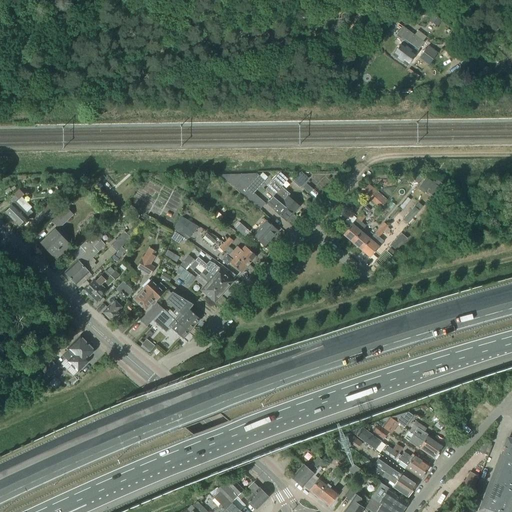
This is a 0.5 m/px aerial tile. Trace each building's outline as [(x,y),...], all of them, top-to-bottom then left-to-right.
[(437,26),(441,21),(433,15),(430,21),(437,26)] [(403,42),(393,55),(407,66),(415,55),(419,58),(419,59),(428,66),(429,65),(437,54),(428,47),(423,53),(419,50),(424,43),(414,35),(403,27),(396,36),(403,41),(403,42)] [(410,170),(407,173),(412,178),(416,174),(410,170)] [(300,188),(308,178),(301,172),(293,182),(300,188)] [(293,214),(299,207),(286,195),(287,193),(281,187),(287,179),(281,173),(266,190),(273,197),(293,214)] [(260,210),(265,204),(254,194),(264,181),(257,175),(220,175),(242,194),(260,210)] [(417,175),(413,179),(418,183),(422,179),(417,175)] [(433,183),(426,178),(419,186),(426,192),(433,183)] [(86,189),(91,184),(86,179),(81,183),(86,189)] [(434,183),(427,192),(434,197),(440,188),(443,185),(437,179),(434,183)] [(387,201),(367,183),(359,192),(380,209),(387,201)] [(14,204),(16,202),(18,200),(23,194),(19,190),(13,195),(14,196),(11,200),(14,204)] [(286,221),(293,214),(273,197),(267,204),(267,205),(286,221)] [(27,212),(16,202),(14,204),(5,213),(19,226),(32,212),(30,210),(27,212)] [(50,221),(60,211),(51,202),(41,211),(50,221)] [(366,206),(362,211),(367,215),(368,213),(371,210),(366,206)] [(419,211),(414,207),(402,220),(407,225),(419,211)] [(59,229),(73,216),(66,208),(52,221),(59,229)] [(343,235),(352,243),(361,232),(366,227),(361,222),(366,217),(362,213),(343,235)] [(180,215),(174,230),(187,240),(198,226),(180,215)] [(265,246),(278,231),(266,221),(253,236),(265,246)] [(244,237),(249,232),(239,222),(234,228),(244,237)] [(384,223),(379,228),(381,230),(383,232),(388,226),(386,225),(384,223)] [(132,235),(137,229),(134,226),(128,232),(132,235)] [(370,239),(361,250),(370,258),(379,247),(383,243),(379,239),(380,238),(379,238),(383,232),(381,230),(379,228),(370,239)] [(63,254),(70,247),(55,230),(41,243),(53,256),(59,250),(63,254)] [(117,252),(130,237),(124,232),(111,247),(117,252)] [(361,250),(370,239),(361,232),(352,243),(361,250)] [(64,273),(70,279),(85,264),(92,258),(99,252),(105,246),(99,240),(98,242),(92,236),(80,247),(86,253),(64,273)] [(228,247),(233,242),(229,238),(224,243),(228,247)] [(224,243),(219,249),(223,252),(225,251),(230,256),(233,251),(228,247),(224,243)] [(255,256),(245,247),(242,251),(237,247),(233,251),(248,264),(255,256)] [(149,249),(137,269),(149,276),(154,268),(150,265),(155,257),(153,256),(155,252),(149,249)] [(172,253),(168,250),(164,256),(169,259),(172,253)] [(241,273),(248,264),(233,251),(230,256),(234,260),(230,264),(241,273)] [(176,263),(179,257),(174,254),(171,259),(176,263)] [(186,270),(194,261),(188,255),(180,265),(186,270)] [(85,264),(70,279),(76,285),(89,273),(86,270),(96,262),(92,258),(85,264)] [(206,265),(198,258),(195,261),(214,277),(226,289),(232,282),(220,270),(219,271),(215,266),(209,262),(206,265)] [(188,286),(195,277),(180,266),(175,274),(185,281),(183,283),(188,286)] [(83,291),(89,297),(111,275),(107,270),(96,281),(95,279),(83,291)] [(114,271),(111,275),(89,297),(96,303),(107,291),(105,290),(119,276),(114,271)] [(168,284),(172,278),(163,272),(160,278),(168,284)] [(210,281),(202,273),(199,277),(221,295),(226,289),(214,277),(210,281)] [(215,302),(221,295),(199,277),(196,280),(204,288),(202,290),(215,302)] [(128,298),(133,291),(123,281),(118,288),(116,290),(119,293),(113,300),(115,301),(103,313),(112,321),(119,314),(117,312),(121,307),(119,304),(127,297),(128,298)] [(157,287),(151,281),(143,288),(144,289),(134,299),(145,310),(155,300),(156,300),(163,293),(162,292),(165,289),(160,284),(157,287)] [(193,326),(199,319),(189,310),(193,305),(172,292),(165,300),(176,310),(193,326)] [(157,303),(156,304),(167,313),(168,314),(188,332),(193,326),(176,310),(172,313),(169,310),(167,312),(157,303)] [(167,313),(156,304),(140,321),(146,327),(158,313),(171,325),(169,327),(181,339),(188,332),(168,314),(167,313)] [(68,349),(62,356),(68,362),(87,344),(84,342),(84,340),(82,338),(81,338),(80,337),(68,349)] [(154,347),(146,340),(142,345),(150,352),(154,347)] [(93,351),(92,350),(92,349),(90,347),(89,347),(87,344),(68,362),(78,371),(88,362),(85,359),(93,351)] [(49,377),(58,368),(49,359),(40,368),(49,377)] [(49,384),(54,389),(59,385),(53,380),(49,384)] [(408,412),(391,418),(404,428),(413,416),(408,412)] [(390,418),(375,423),(382,428),(391,434),(398,424),(390,418)] [(383,440),(388,433),(378,425),(373,432),(383,440)] [(413,435),(438,452),(443,445),(417,427),(415,431),(411,428),(408,432),(412,435),(413,435)] [(362,428),(356,437),(375,450),(381,442),(362,428)] [(349,434),(345,439),(357,448),(361,442),(349,434)] [(433,459),(438,452),(413,435),(412,435),(408,441),(419,448),(418,449),(433,459)] [(511,457),(511,440),(508,439),(502,454),(511,457)] [(314,458),(323,448),(319,444),(310,454),(314,458)] [(345,453),(349,449),(344,444),(340,448),(345,453)] [(491,446),(486,445),(482,455),(487,457),(491,446)] [(341,470),(347,460),(334,451),(327,460),(341,470)] [(412,458),(403,452),(401,456),(409,462),(424,472),(429,465),(414,455),(412,458)] [(510,473),(511,466),(511,457),(502,454),(497,468),(510,473)] [(420,479),(424,472),(409,462),(401,456),(398,460),(407,466),(405,469),(420,479)] [(313,474),(323,462),(318,458),(308,469),(303,465),(292,479),(302,487),(313,474)] [(377,461),(374,465),(387,474),(412,491),(416,484),(401,474),(399,477),(384,466),(384,465),(377,461)] [(358,478),(363,472),(349,462),(344,468),(358,478)] [(374,465),(370,462),(367,466),(371,468),(370,469),(377,474),(394,485),(392,488),(407,498),(412,491),(387,474),(374,465)] [(504,487),(510,473),(497,468),(491,482),(504,487)] [(462,485),(471,490),(478,477),(470,472),(462,485)] [(318,498),(334,478),(331,475),(325,482),(319,478),(309,491),(318,498)] [(328,506),(339,493),(332,488),(338,480),(334,478),(318,498),(328,506)] [(241,500),(245,496),(242,493),(243,491),(232,479),(227,485),(241,500)] [(499,501),(504,487),(491,482),(486,496),(499,501)] [(259,488),(253,483),(248,488),(251,491),(250,492),(252,493),(247,498),(248,499),(247,500),(256,510),(268,498),(259,488)] [(401,511),(407,503),(389,491),(390,489),(381,483),(371,498),(378,503),(379,501),(381,503),(376,511),(401,511)] [(227,485),(225,484),(219,488),(232,501),(233,501),(236,504),(241,500),(227,485)] [(360,499),(356,496),(354,494),(357,489),(352,485),(344,497),(350,500),(352,501),(344,511),(361,511),(364,507),(369,501),(362,496),(360,499)] [(511,506),(511,504),(511,489),(504,487),(499,501),(511,506)] [(227,511),(240,511),(220,491),(213,498),(221,506),(227,511)] [(484,511),(494,511),(499,501),(486,496),(480,510),(484,511)] [(378,503),(371,498),(369,501),(364,507),(371,511),(376,511),(381,503),(379,501),(378,503)] [(509,511),(511,506),(499,501),(494,511),(509,511)] [(200,511),(207,511),(197,502),(193,505),(200,511)]
